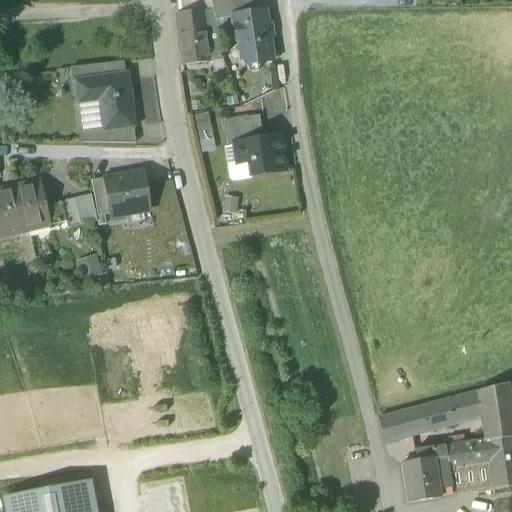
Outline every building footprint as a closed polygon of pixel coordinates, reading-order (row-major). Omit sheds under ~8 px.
[(209,0),(175,0),(176,3),(178,15),(212,11),(210,1),(209,0)] [(210,1),(212,11),(214,21),(225,20),(232,19),(232,17),(258,13),(255,0),(218,0),(210,1)] [(176,16),(182,67),(222,61),(216,33),(214,21),(212,11),(178,15),(176,16)] [(245,60),(246,66),(272,62),(264,12),(258,13),(232,17),(232,19),(236,42),(238,41),(241,61),(245,60)] [(214,21),(216,33),(227,31),(225,20),(214,21)] [(74,69),(76,83),(125,77),(123,63),(74,69)] [(76,83),(79,103),(100,100),(104,131),(133,127),(126,76),(125,77),(76,83)] [(83,134),(104,131),(100,100),(79,103),(83,134)] [(194,114),(199,152),(213,150),(207,113),(194,114)] [(223,123),(227,148),(234,147),(234,145),(262,141),(259,117),(223,123)] [(84,144),(135,144),(135,141),(134,137),(133,127),(104,131),(83,134),(84,144)] [(285,171),(282,155),(280,155),(277,138),(262,141),(234,145),(234,147),(237,164),(249,162),(251,177),(285,171)] [(110,215),(110,219),(125,216),(127,230),(132,230),(151,227),(151,224),(149,212),(142,173),(103,180),(110,215)] [(103,180),(91,182),(97,217),(110,215),(103,180)] [(39,182),(11,189),(19,220),(28,219),(30,230),(65,223),(66,222),(62,203),(45,207),(39,182)] [(0,237),(30,230),(28,219),(19,220),(11,189),(0,191),(0,237)] [(87,197),(74,200),(80,226),(93,223),(87,197)] [(67,229),(80,226),(74,200),(62,203),(66,222),(65,223),(67,229)] [(481,420),(484,442),(511,437),(511,416),(510,405),(507,385),(477,393),(481,420)] [(477,393),(405,412),(412,437),(412,438),(481,420),(477,393)] [(377,419),(384,445),(412,437),(405,412),(377,419)] [(511,437),(484,442),(432,449),(439,498),(491,490),(491,491),(511,488),(511,437)] [(401,465),(407,505),(440,500),(439,498),(432,449),(414,452),(416,463),(401,465)] [(93,511),(88,483),(4,499),(6,511),(93,511)]
